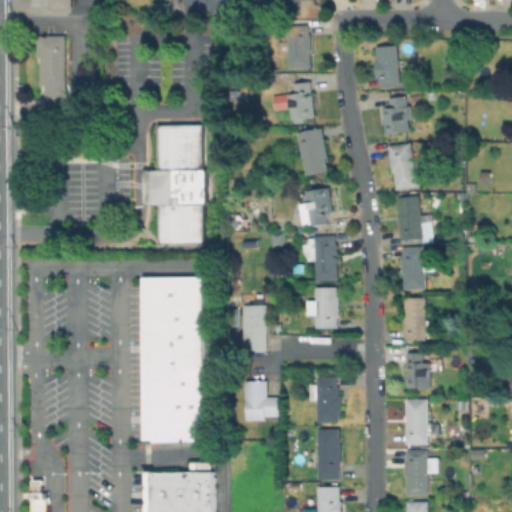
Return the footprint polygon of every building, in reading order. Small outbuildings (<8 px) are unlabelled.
[(72,0),(73,8),(52,9),(51,0),(72,0)] [(169,3),(169,16),(153,15),(153,3),(169,3)] [(310,24),(310,34),(312,33),(312,51),(312,66),(291,67),(289,25),(310,24)] [(66,34),(67,87),(68,87),(68,104),(47,104),(46,85),(42,85),(42,57),(39,57),(39,35),(66,34)] [(399,44),(403,83),(381,85),(381,77),(378,77),(377,60),(379,59),(377,46),(399,44)] [(317,115),(293,118),(292,106),(293,106),(291,93),(297,92),(296,83),(313,80),(317,115)] [(408,94),(409,104),(413,104),(414,117),(410,118),(412,130),(388,133),(384,108),(393,107),(391,97),(408,94)] [(205,123),(206,168),(207,168),(208,203),(205,203),(205,241),(160,242),(159,205),(146,205),(145,169),(159,169),(159,124),(205,123)] [(329,170),(307,175),(299,132),(323,127),(329,157),(326,157),(329,170)] [(413,141),(420,185),(399,188),(396,171),(395,171),(391,145),(413,141)] [(491,170),(492,181),(481,182),(481,180),(478,180),(478,172),(482,172),(481,170),(491,170)] [(313,225),(304,226),(301,204),(310,202),(307,190),(331,186),(335,212),(328,213),(329,222),(313,225)] [(426,236),(403,239),(400,214),(402,214),(400,196),(421,194),(426,236)] [(479,232),(479,240),(469,240),(469,232),(479,232)] [(337,234),(338,242),(339,242),(340,261),(339,261),(340,278),(318,279),(317,259),(310,260),(310,257),(306,252),(306,243),(311,243),(311,237),(316,237),(316,235),(337,234)] [(426,245),(427,255),(439,254),(439,266),(437,270),(427,270),(428,287),(407,288),(406,273),(405,273),(404,257),(406,257),(405,246),(426,245)] [(490,259),(490,267),(481,267),(481,259),(490,259)] [(304,264),(304,273),(294,273),(294,263),(304,264)] [(141,275),(201,275),(203,441),(143,441),(141,275)] [(340,285),(339,294),(341,294),(341,316),(340,316),(339,327),(318,327),(318,314),(312,314),(311,302),(318,302),(318,286),(340,285)] [(436,319),(436,333),(429,333),(428,339),(407,339),(407,330),(406,330),(406,314),(407,314),(407,296),(428,296),(428,319),(436,319)] [(264,297),(264,304),(268,304),(269,351),(245,351),(245,314),(240,315),(240,307),(244,307),(244,304),(257,303),(257,297),(264,297)] [(239,308),(239,325),(228,325),(229,308),(239,308)] [(313,333),(313,342),(295,341),(295,333),(313,333)] [(432,361),(433,387),(410,387),(409,352),(426,351),(425,362),(432,361)] [(338,375),(338,385),(341,385),(340,394),(343,394),(343,411),(341,411),(341,421),(320,421),(319,400),(312,400),(312,383),(319,383),(319,376),(338,375)] [(280,395),(281,414),(266,415),(266,418),(247,418),(247,402),(246,402),(246,379),(268,379),(268,395),(280,395)] [(430,397),(431,442),(409,442),(408,398),(430,397)] [(468,398),(468,408),(456,408),(456,398),(468,398)] [(341,428),(342,444),(343,444),(344,463),(342,463),(342,478),(321,478),(320,428),(341,428)] [(441,456),(441,471),(431,471),(431,493),(409,494),(409,475),(407,475),(407,459),(409,459),(409,449),(430,449),(430,456),(441,456)] [(143,511),(143,471),(213,470),(213,511),(143,511)] [(42,498),(32,498),(32,479),(42,479),(42,498)] [(342,485),(342,500),(344,500),(344,511),(320,511),(320,485),(342,485)] [(430,500),(430,511),(409,511),(409,500),(430,500)]
